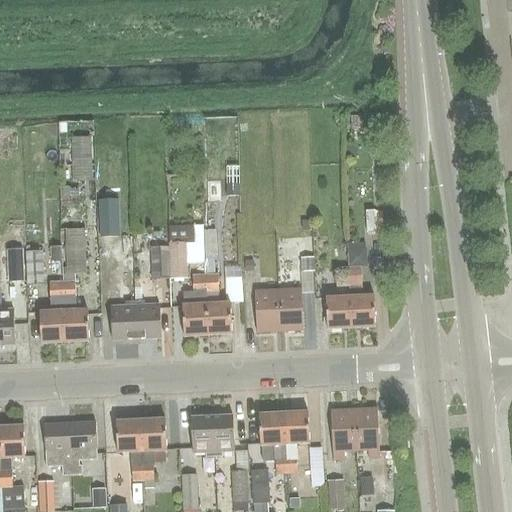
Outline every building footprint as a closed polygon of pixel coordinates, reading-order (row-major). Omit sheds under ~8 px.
[(370,131),(371,117),(351,117),(351,130),(370,131)] [(381,149),(381,136),(370,136),(370,149),(381,149)] [(92,181),(91,138),(72,139),(73,181),(92,181)] [(239,198),(239,168),(226,168),(226,198),(239,198)] [(99,238),(120,237),(118,199),(97,200),(99,238)] [(310,232),(310,222),(302,222),(302,232),(310,232)] [(192,226),(168,227),(168,245),(185,245),(185,243),(193,243),(192,226)] [(62,268),(62,283),(75,282),(74,275),(86,274),(84,230),(64,231),(66,268),(62,268)] [(367,268),(367,250),(365,250),(365,244),(348,245),(349,268),(367,268)] [(185,245),(168,245),(170,281),(186,280),(185,245)] [(50,248),(51,262),(62,262),(61,248),(50,248)] [(150,250),(152,282),(169,281),(167,249),(150,250)] [(7,251),(8,284),(24,283),(23,251),(7,251)] [(43,253),(25,254),(27,287),(44,287),(43,253)] [(314,270),(313,258),(301,259),(302,271),(314,270)] [(254,272),(253,261),(245,262),(245,273),(254,272)] [(349,288),(350,298),(352,330),(375,329),(374,297),(363,298),(361,268),(348,269),(349,288)] [(336,289),(339,289),(349,288),(348,269),(335,269),(336,289)] [(219,305),(218,275),(206,276),(209,337),(232,336),(231,304),(219,305)] [(209,337),(206,276),(192,277),(193,291),(183,292),(184,304),(182,305),(184,339),(209,337)] [(75,282),(62,283),(65,344),(89,343),(88,311),(76,312),(75,282)] [(65,344),(62,283),(49,283),(51,313),(39,313),(41,345),(65,344)] [(112,342),(136,341),(135,303),(134,287),(129,287),(129,297),(118,297),(119,308),(110,309),(112,342)] [(278,292),(280,333),(304,332),(302,291),(278,292)] [(280,333),(278,292),(254,293),(256,334),(280,333)] [(352,330),(350,298),(339,299),(326,299),(327,331),(352,330)] [(1,307),(0,306),(0,347),(16,347),(14,311),(12,311),(11,299),(1,299),(1,307)] [(135,303),(136,341),(161,340),(159,306),(145,307),(145,302),(135,303)] [(377,410),(354,411),(356,452),(367,452),(368,461),(380,460),(377,410)] [(356,452),(354,411),(330,412),(333,463),(344,462),(344,453),(356,452)] [(308,413),(285,415),(287,475),(298,475),(296,446),(310,445),(308,413)] [(287,475),(285,415),(259,416),(260,448),(275,447),(276,476),(287,475)] [(212,418),(214,459),(223,458),(222,454),(235,453),(233,417),(212,418)] [(214,459),(212,418),(191,419),(193,455),(205,454),(205,459),(214,459)] [(140,422),(143,483),(154,483),(153,453),(167,452),(165,421),(140,422)] [(117,455),(131,454),(132,484),(143,483),(140,422),(116,423),(117,455)] [(96,424),(70,425),(72,477),(82,477),(82,467),(80,467),(79,461),(97,461),(96,424)] [(72,477),(70,425),(43,427),(45,468),(62,467),(62,478),(72,477)] [(24,511),(24,487),(12,488),(12,471),(11,471),(10,460),(25,459),(24,428),(0,428),(0,451),(2,489),(2,511),(24,511)] [(311,488),(324,487),(321,449),(309,450),(311,488)] [(270,504),(268,471),(250,472),(252,505),(254,505),(268,504),(270,504)] [(247,472),(231,473),(232,505),(233,505),(248,504),(249,504),(247,472)] [(198,511),(197,476),(181,477),(182,511),(198,511)] [(360,479),(361,498),(373,497),(373,478),(360,479)] [(344,481),(328,482),(329,511),(345,511),(344,481)] [(55,511),(54,483),(38,484),(39,511),(55,511)] [(92,510),(94,510),(106,510),(106,489),(91,490),(92,510)] [(290,510),(299,509),(299,500),(290,500),(290,510)]
